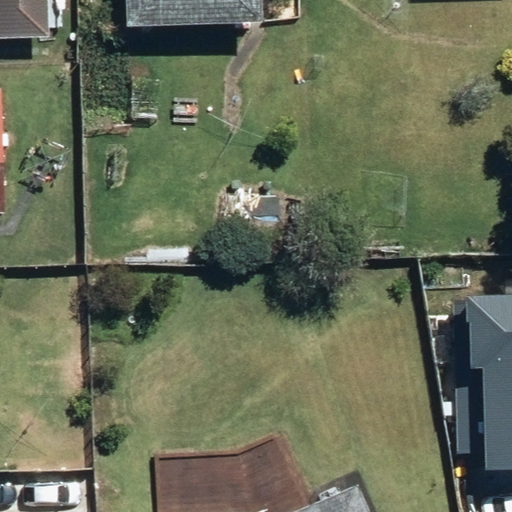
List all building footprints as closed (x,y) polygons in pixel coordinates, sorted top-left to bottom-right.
[(0,0),(0,37),(55,37),(54,0),(0,0)] [(259,0),(133,0),(133,25),(259,29),(259,0)] [(166,127),(167,77),(131,75),(130,126),(166,127)] [(6,87),(0,87),(0,206),(9,207),(6,87)] [(511,284),(463,285),(465,455),(511,454),(511,284)] [(378,511),(364,478),(283,511),(378,511)]
